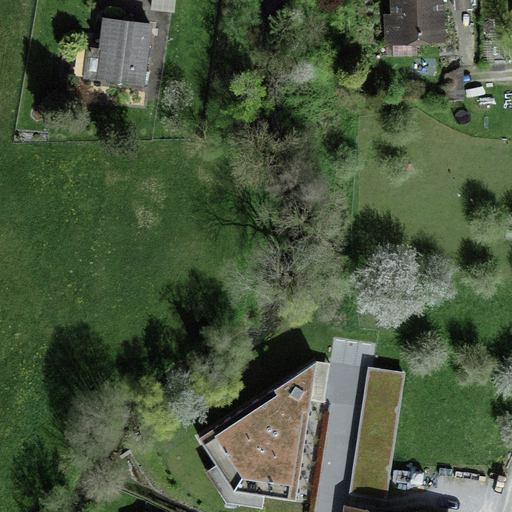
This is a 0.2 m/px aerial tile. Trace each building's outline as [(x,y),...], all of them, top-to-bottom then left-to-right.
[(446,0),(392,0),(395,50),(448,48),(446,0)] [(475,0),(456,0),(457,14),(477,13),(475,0)] [(142,27),(106,24),(101,73),(137,76),(142,27)] [(294,497),(316,361),(199,435),(235,487),(294,497)] [(387,494),(404,371),(370,367),(353,490),(387,494)]
